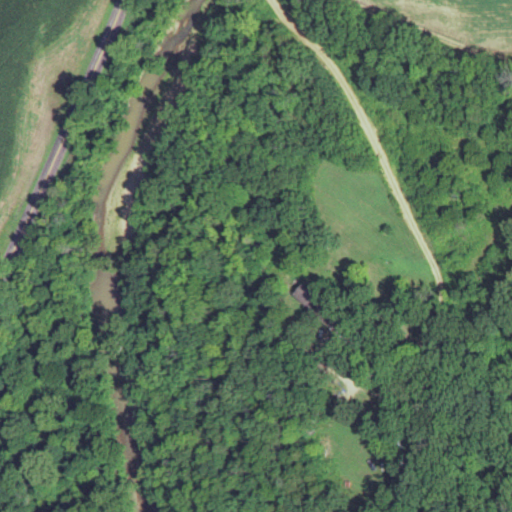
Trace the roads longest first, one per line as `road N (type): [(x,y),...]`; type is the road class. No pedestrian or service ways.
road 1 (residential): [(446,310),(432,260),(347,91),(270,0)]
road 2 (tertiary): [(0,289),(122,0)]
